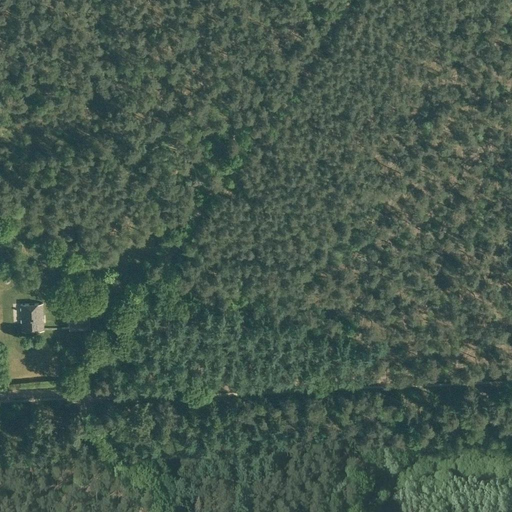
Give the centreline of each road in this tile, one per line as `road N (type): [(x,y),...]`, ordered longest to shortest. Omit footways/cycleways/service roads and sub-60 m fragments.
road 1 (track): [(1,401),(1,394),(511,371)]
road 2 (track): [(87,399),(84,391),(351,0)]
road 3 (track): [(164,511),(87,399)]
